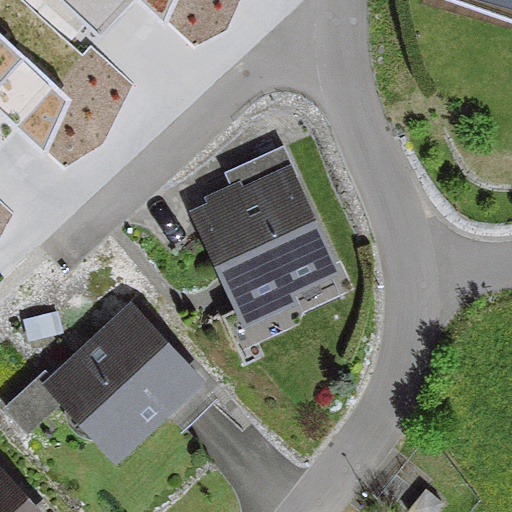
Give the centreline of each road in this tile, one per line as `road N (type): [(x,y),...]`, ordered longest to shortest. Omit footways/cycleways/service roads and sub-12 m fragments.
road 1 (residential): [(352,56),(268,86),(23,315)]
road 2 (residential): [(311,511),(346,473),(425,286)]
road 3 (residential): [(425,286),(379,172),(352,56)]
